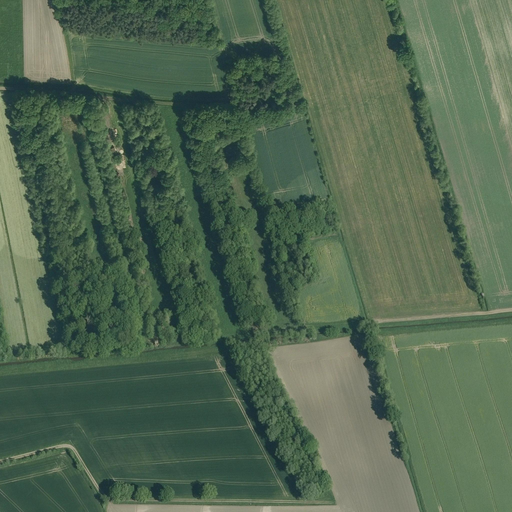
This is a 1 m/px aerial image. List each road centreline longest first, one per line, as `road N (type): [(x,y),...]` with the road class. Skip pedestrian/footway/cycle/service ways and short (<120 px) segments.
road 1 (track): [(331,503),(113,500),(72,448),(0,462)]
road 2 (track): [(511,311),(258,332)]
road 3 (track): [(236,104),(0,88)]
